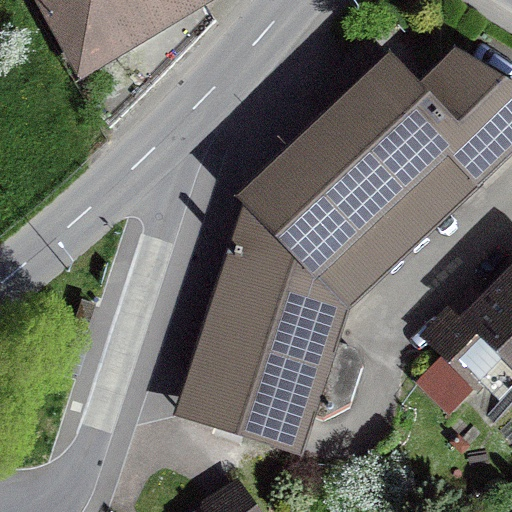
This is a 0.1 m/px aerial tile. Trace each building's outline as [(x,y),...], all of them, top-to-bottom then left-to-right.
[(31,0),(83,84),(223,0),(31,0)] [(300,134),(235,195),(243,205),(186,376),(173,414),(302,456),(314,419),(324,421),(351,408),(365,366),(356,347),(339,341),(349,309),(501,165),(511,154),(511,80),(455,46),(435,67),(420,82),(389,49),(382,57),(362,36),(281,112),(300,134)] [(511,266),(431,347),(442,358),(415,384),(448,417),(504,361),(511,369),(511,266)] [(96,302),(82,299),(72,329),(87,333),(96,302)] [(256,511),(237,483),(192,511),(256,511)]
